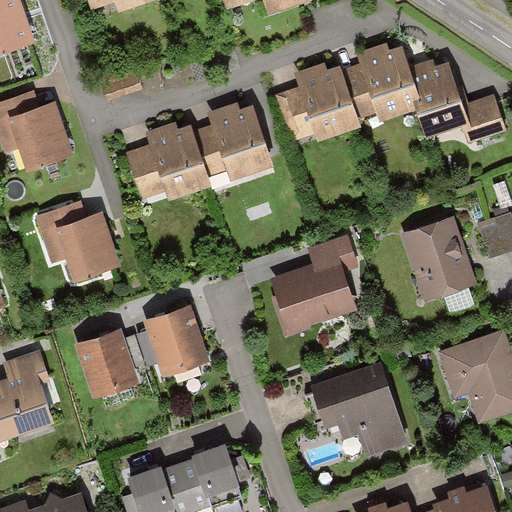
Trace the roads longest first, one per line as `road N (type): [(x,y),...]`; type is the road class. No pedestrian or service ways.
road 1 (residential): [(51,0),(92,120),(377,18),(409,26),(510,86)]
road 2 (residential): [(292,511),(215,285)]
